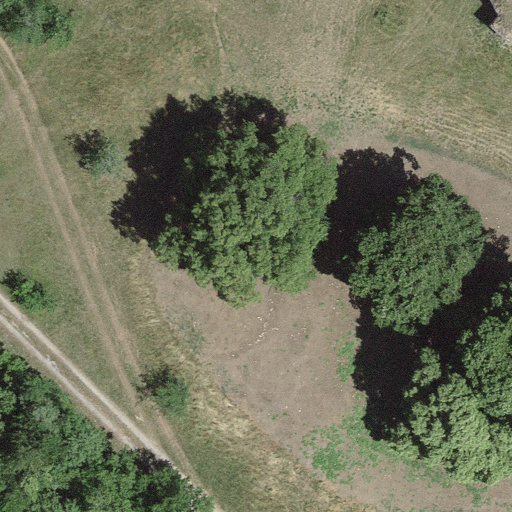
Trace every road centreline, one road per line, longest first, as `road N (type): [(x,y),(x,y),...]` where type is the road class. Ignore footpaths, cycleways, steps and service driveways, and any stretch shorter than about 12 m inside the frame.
road 1 (track): [(0,60),(188,505)]
road 2 (track): [(195,511),(78,386),(0,319)]
